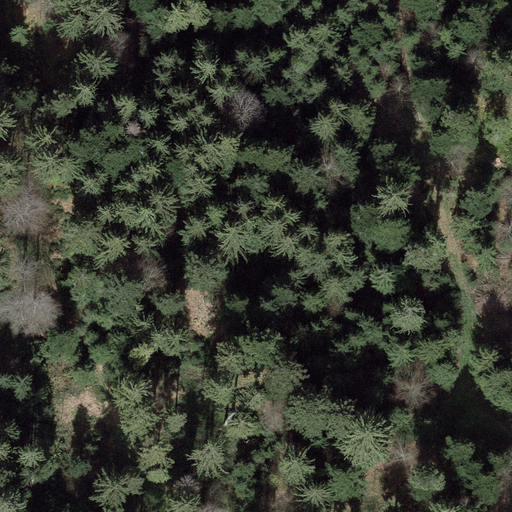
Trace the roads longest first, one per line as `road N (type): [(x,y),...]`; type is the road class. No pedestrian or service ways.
road 1 (track): [(384,511),(456,375),(468,305),(404,66),(398,0)]
road 2 (track): [(0,20),(40,247),(177,511)]
road 3 (track): [(468,305),(511,70)]
